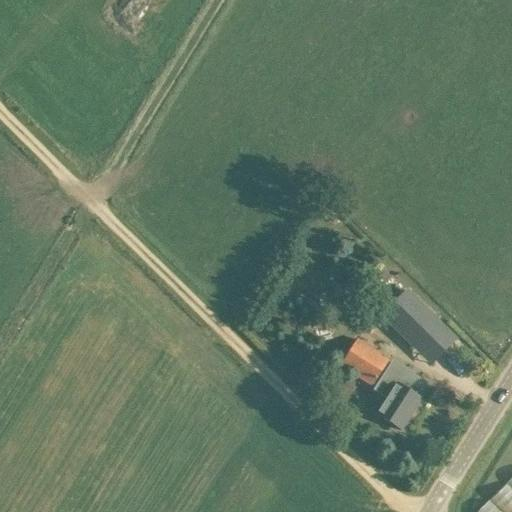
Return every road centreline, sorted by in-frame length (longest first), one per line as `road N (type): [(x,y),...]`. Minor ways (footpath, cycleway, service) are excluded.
road 1 (track): [(0,104),(413,511)]
road 2 (tertiary): [(432,511),(511,384)]
